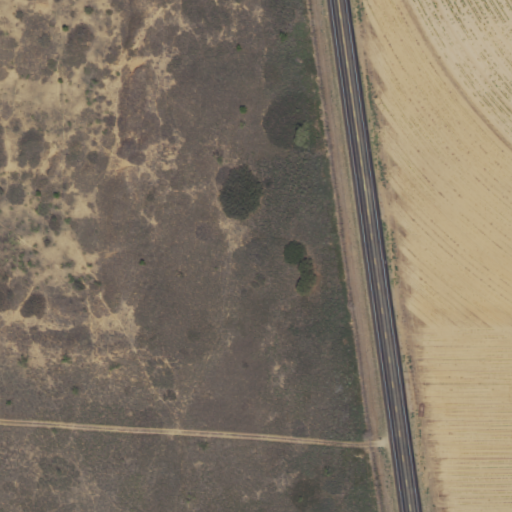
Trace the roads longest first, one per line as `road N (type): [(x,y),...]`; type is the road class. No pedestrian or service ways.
road 1 (primary): [(405,511),(328,0)]
road 2 (track): [(397,465),(243,455),(0,422)]
